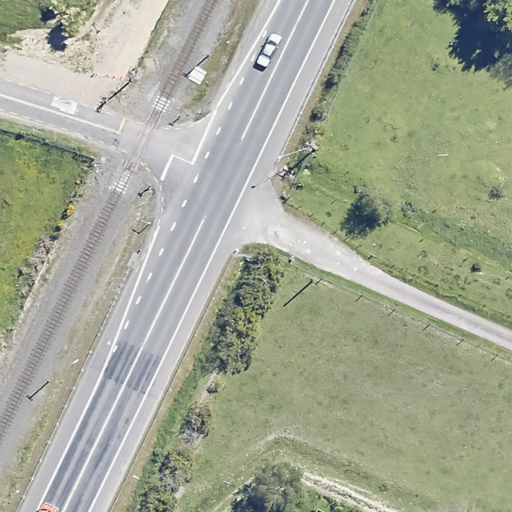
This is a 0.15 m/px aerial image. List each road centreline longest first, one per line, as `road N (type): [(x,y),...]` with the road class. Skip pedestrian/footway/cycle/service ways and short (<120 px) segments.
road 1 (trunk): [(63,511),(222,176)]
road 2 (unclassified): [(0,90),(222,176)]
road 3 (trunk): [(222,176),(307,0)]
